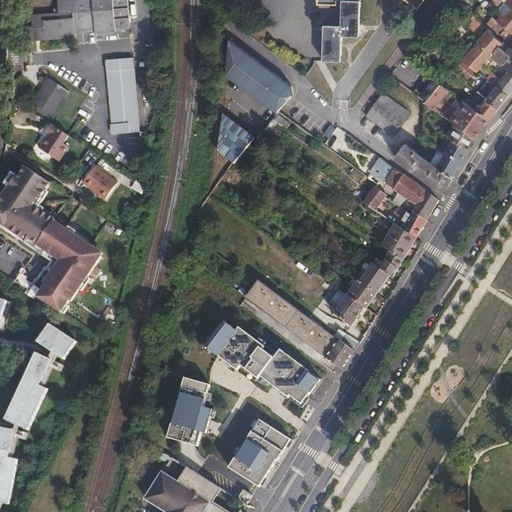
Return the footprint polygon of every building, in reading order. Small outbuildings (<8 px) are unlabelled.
[(57,0),(59,12),(32,14),(33,22),(30,22),(32,41),(55,39),(54,36),(68,35),(68,38),(77,37),(77,33),(96,32),(116,30),(131,29),(128,0),(57,0)] [(337,0),(342,0),(342,26),(325,25),(323,61),(342,61),(342,36),(360,37),(361,0),(337,0)] [(503,0),(502,0),(497,7),(500,9),(505,2),(503,0)] [(511,0),(503,0),(505,2),(511,8),(511,0)] [(497,7),(490,2),(485,7),(493,14),(498,8),(497,7)] [(511,8),(505,2),(500,9),(503,12),(507,15),(506,16),(511,21),(511,8)] [(496,20),(500,23),(506,16),(507,15),(503,12),(496,20)] [(511,21),(506,16),(500,23),(511,32),(511,21)] [(491,33),(503,43),(511,33),(511,32),(500,23),(496,20),(493,17),(485,26),(489,28),(492,31),(491,33)] [(492,31),(489,28),(478,40),(479,41),(462,60),(477,71),(478,72),(491,57),(508,71),(496,86),(508,95),(511,90),(511,57),(506,53),(500,47),(501,46),(503,43),(491,33),(492,31)] [(134,58),(106,60),(112,135),(141,133),(134,58)] [(477,71),(462,60),(459,64),(473,76),(477,71)] [(487,78),(488,79),(494,84),(499,77),(492,72),(487,78)] [(44,85),(32,104),(53,117),(70,92),(47,77),(42,84),(44,85)] [(498,109),(508,95),(496,86),(494,84),(488,79),(478,92),(486,99),(498,109)] [(441,84),(426,101),(435,108),(450,91),(441,84)] [(266,85),(258,97),(271,105),(279,94),(266,85)] [(384,93),(366,116),(393,135),(410,112),(384,93)] [(489,120),(498,109),(486,99),(481,105),(479,104),(474,110),(477,112),(477,111),(489,120)] [(456,110),(450,119),(455,123),(476,138),(489,120),(477,111),(477,112),(474,110),(463,101),(456,110)] [(449,106),(443,114),(450,119),(456,110),(449,106)] [(293,116),(282,108),(279,112),(290,120),(293,116)] [(290,120),(279,112),(273,119),(279,122),(288,128),(293,122),(290,120)] [(273,119),(263,130),(268,134),(269,134),(279,122),(273,119)] [(446,150),(463,160),(469,149),(476,138),(455,123),(447,136),(452,139),(446,150)] [(65,144),(69,136),(51,124),(45,132),(49,134),(39,148),(59,162),(69,147),(65,144)] [(447,136),(440,148),(445,152),(446,150),(452,139),(447,136)] [(406,143),(396,157),(438,189),(448,186),(453,177),(437,166),(432,162),(421,154),(406,143)] [(220,146),(215,157),(224,161),(228,150),(220,146)] [(440,148),(432,162),(437,166),(445,152),(440,148)] [(381,158),(380,157),(371,172),(395,189),(404,175),(396,169),(381,158)] [(49,181),(26,166),(18,179),(16,178),(0,201),(0,204),(1,205),(0,206),(0,222),(25,239),(27,236),(39,244),(38,245),(63,262),(60,266),(58,265),(46,283),(47,284),(39,296),(64,312),(72,299),(73,300),(85,281),(103,255),(89,245),(91,242),(53,218),(54,216),(34,204),(49,181)] [(96,166),(84,183),(106,200),(118,182),(96,166)] [(404,175),(395,189),(394,190),(407,198),(416,184),(404,175)] [(416,184),(407,198),(410,201),(420,186),(416,184)] [(420,186),(410,201),(417,205),(414,211),(427,221),(439,200),(420,186)] [(375,187),(364,203),(375,210),(385,197),(386,195),(375,187)] [(76,200),(72,197),(67,203),(71,206),(76,200)] [(411,215),(407,212),(402,221),(406,223),(402,230),(416,239),(427,221),(414,211),(411,215)] [(112,228),(104,223),(102,226),(110,232),(112,228)] [(395,224),(388,235),(411,249),(417,240),(416,239),(402,230),(395,224)] [(388,235),(382,246),(405,259),(411,249),(388,235)] [(382,246),(377,254),(400,268),(405,259),(382,246)] [(377,254),(371,263),(372,264),(390,276),(393,279),(400,268),(377,254)] [(372,264),(360,282),(378,294),(390,276),(372,264)] [(259,280),(257,283),(263,288),(266,285),(259,280)] [(358,280),(347,295),(366,308),(367,309),(378,294),(360,282),(358,280)] [(257,283),(246,298),(316,350),(325,337),(319,332),(322,327),(266,285),(263,288),(257,283)] [(340,328),(360,343),(365,336),(352,327),(366,308),(347,295),(334,314),(345,321),(340,328)] [(0,327),(1,328),(10,300),(9,299),(0,296),(0,327)] [(109,305),(104,313),(107,315),(113,307),(109,305)] [(46,332),(49,334),(43,342),(56,350),(57,349),(59,350),(58,352),(67,358),(79,339),(78,338),(53,322),(46,332)] [(226,323),(207,347),(238,371),(242,367),(259,379),(261,377),(289,398),(291,396),(302,405),(321,380),(281,350),(275,358),(264,350),(265,347),(240,328),(238,331),(226,323)] [(325,337),(316,350),(326,358),(339,339),(335,336),(322,327),(319,332),(325,337)] [(339,339),(356,351),(360,343),(340,328),(335,336),(339,339)] [(326,358),(341,369),(343,371),(356,351),(339,339),(326,358)] [(15,410),(12,420),(32,429),(51,388),(44,384),(55,359),(42,352),(38,361),(35,360),(28,377),(30,378),(26,388),(23,387),(13,409),(15,410)] [(169,438),(198,446),(203,433),(207,433),(213,410),(205,407),(211,385),(186,378),(169,438)] [(247,449),(243,447),(230,468),(260,487),(291,440),(260,420),(247,441),(250,444),(247,449)] [(18,429),(1,426),(0,433),(0,501),(13,504),(21,459),(13,457),(18,429)] [(204,478),(172,458),(147,499),(166,511),(227,511),(213,502),(221,489),(204,478)] [(244,490),(238,499),(247,505),(253,496),(244,490)]
